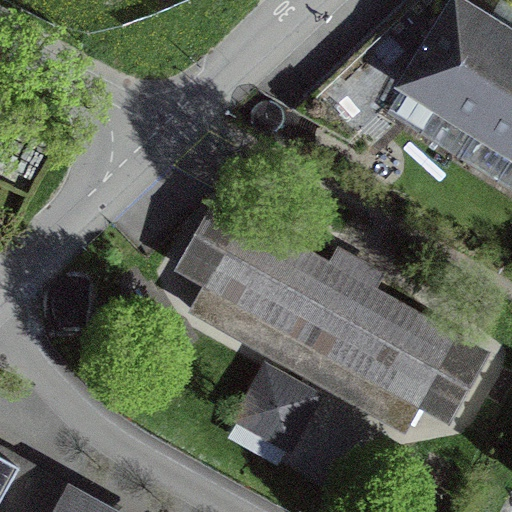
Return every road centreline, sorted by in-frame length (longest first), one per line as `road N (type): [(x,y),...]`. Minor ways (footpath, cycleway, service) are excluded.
road 1 (residential): [(233,511),(104,435),(0,331)]
road 2 (residential): [(0,284),(161,133)]
road 3 (residential): [(161,133),(301,0)]
road 4 (residential): [(161,133),(0,39)]
